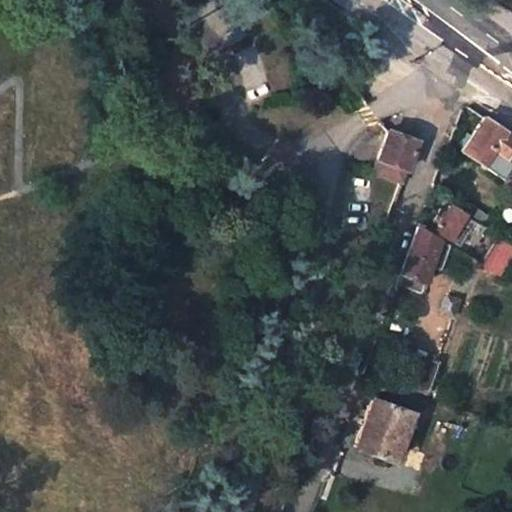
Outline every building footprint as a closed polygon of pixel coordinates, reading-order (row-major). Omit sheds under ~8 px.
[(461,150),(502,178),(511,164),(511,135),(485,117),(461,150)] [(388,219),(421,129),(392,118),(358,208),(388,219)] [(438,209),(433,219),(437,222),(431,229),(457,246),(466,230),(475,236),(482,226),(448,202),(442,213),(438,209)] [(417,294),(428,266),(438,270),(448,242),(417,226),(395,286),(417,294)] [(412,355),(401,385),(424,392),(434,364),(412,355)] [(353,448),(391,461),(409,412),(371,398),(353,448)]
